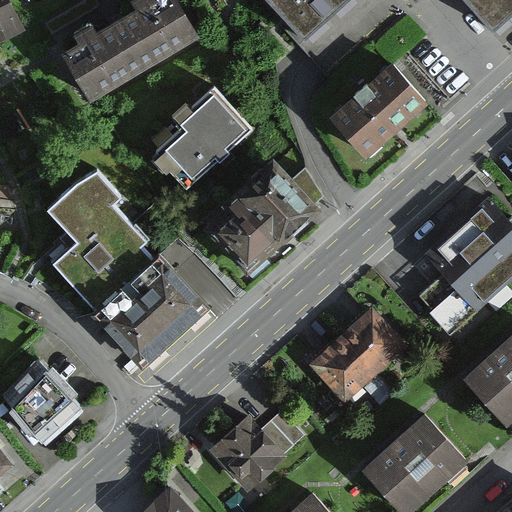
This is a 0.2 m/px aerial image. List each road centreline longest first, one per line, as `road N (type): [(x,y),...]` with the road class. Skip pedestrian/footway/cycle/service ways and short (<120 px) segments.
road 1 (primary): [(511,99),(153,423)]
road 2 (residential): [(153,423),(54,311),(0,280)]
road 3 (primary): [(153,423),(55,511)]
